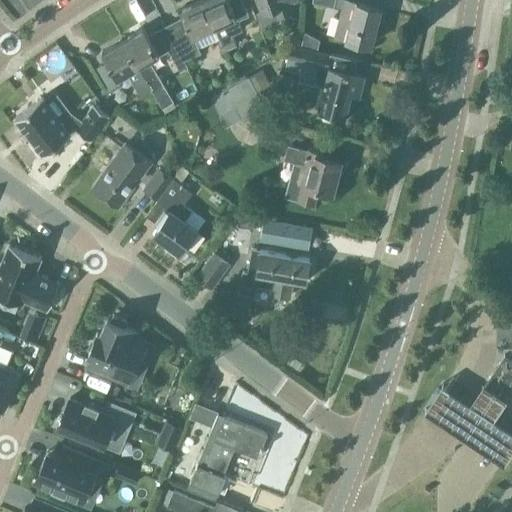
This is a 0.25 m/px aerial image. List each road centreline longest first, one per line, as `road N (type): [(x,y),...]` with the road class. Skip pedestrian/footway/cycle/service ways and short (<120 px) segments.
road 1 (tertiary): [(362,441),(426,240),(470,0)]
road 2 (residential): [(362,441),(321,419),(128,273),(95,258)]
road 3 (residential): [(11,451),(95,258)]
road 4 (residential): [(95,258),(76,234),(0,179)]
